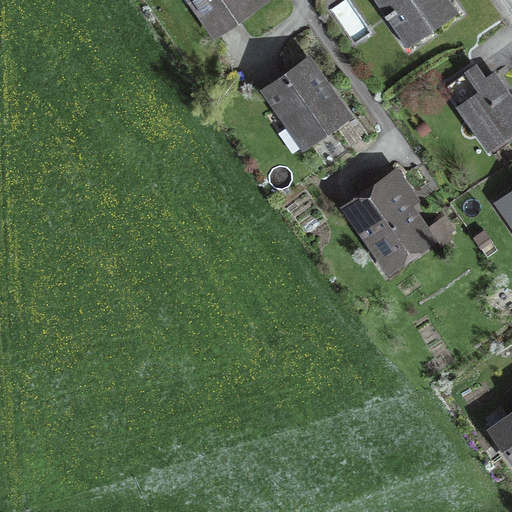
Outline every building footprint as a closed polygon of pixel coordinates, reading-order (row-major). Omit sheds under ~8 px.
[(192,0),(214,32),(259,0),(192,0)] [(458,14),(448,0),(375,0),(408,48),(458,14)] [(316,140),(314,136),(346,113),(308,61),(266,89),(307,147),(316,140)] [(459,106),(488,149),(511,132),(511,100),(494,74),(485,80),(476,66),(447,86),(460,105),(459,106)] [(390,266),(429,239),(402,199),(412,192),(398,172),(348,206),(390,266)] [(511,192),(498,203),(511,222),(511,192)] [(441,238),(453,229),(445,217),(432,226),(441,238)] [(511,424),(495,436),(511,459),(511,414),(508,417),(511,422),(511,424)]
